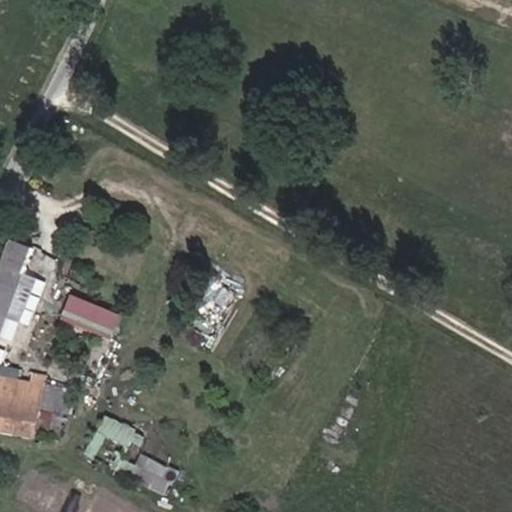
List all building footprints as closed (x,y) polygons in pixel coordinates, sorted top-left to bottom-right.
[(0,250),(0,275),(14,283),(25,260),(1,248),(0,250)] [(0,310),(14,283),(0,275),(0,310)] [(123,331),(129,309),(75,293),(69,315),(123,331)] [(0,415),(0,437),(23,442),(34,393),(36,383),(21,380),(18,389),(7,387),(0,415)] [(23,442),(43,446),(54,397),(34,393),(23,442)] [(168,493),(180,471),(146,452),(133,474),(168,493)]
